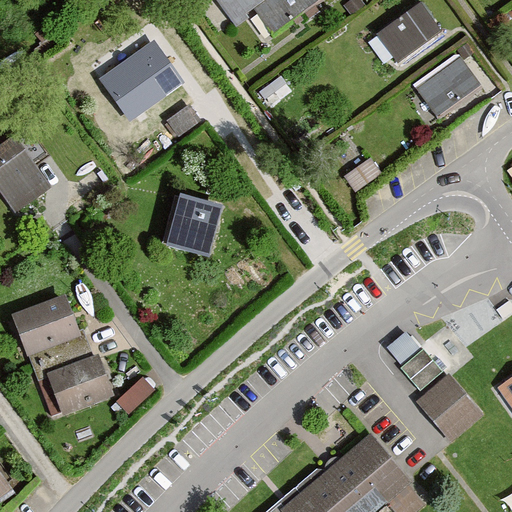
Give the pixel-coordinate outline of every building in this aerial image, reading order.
[(216,0),(233,23),(254,8),(264,0),(216,0)] [(264,0),(254,8),(272,34),(320,0),(264,0)] [(415,2),(372,32),(393,62),(436,32),(415,2)] [(154,46),(105,80),(130,116),(179,82),(154,46)] [(458,55),(413,87),(436,118),(480,86),(458,55)] [(197,120),(186,103),(162,118),(173,136),(197,120)] [(13,136),(0,144),(0,192),(13,212),(49,189),(13,136)] [(374,154),(347,171),(357,187),(384,170),(374,154)] [(223,206),(179,195),(166,245),(210,257),(223,206)] [(80,336),(65,294),(10,314),(26,356),(80,336)] [(420,349),(396,369),(416,392),(437,369),(420,349)] [(97,355),(46,373),(61,416),(112,398),(97,355)] [(511,374),(493,388),(511,415),(511,374)] [(444,376),(412,403),(446,442),(478,416),(444,376)] [(155,390),(143,378),(116,401),(128,414),(155,390)] [(374,511),(407,485),(364,433),(329,462),(284,499),(275,507),(279,511),(374,511)] [(0,501),(14,492),(0,472),(0,501)]
